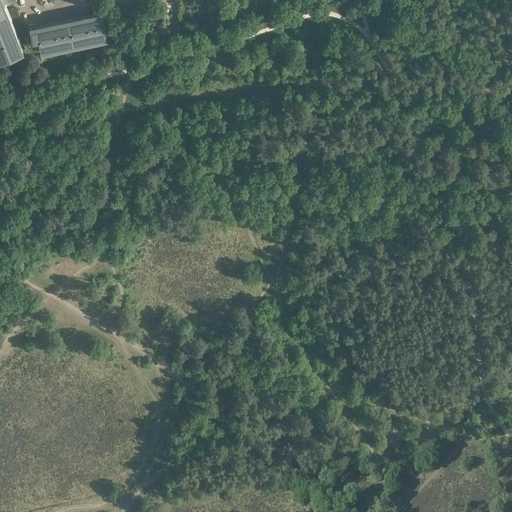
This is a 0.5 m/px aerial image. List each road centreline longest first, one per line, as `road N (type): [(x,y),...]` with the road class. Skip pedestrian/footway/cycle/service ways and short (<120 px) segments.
road 1 (track): [(0,260),(218,400),(363,511)]
road 2 (unknown): [(105,251),(122,292),(118,337),(159,410),(155,438),(118,499),(119,511)]
road 3 (track): [(313,87),(350,94),(423,83),(511,91)]
